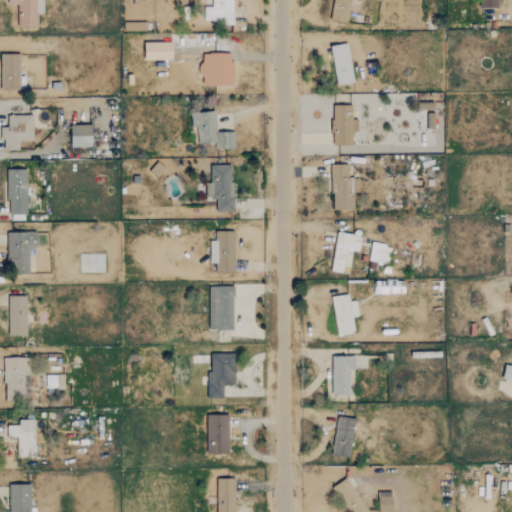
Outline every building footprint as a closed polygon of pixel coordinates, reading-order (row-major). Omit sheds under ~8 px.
[(8,0),(8,4),(18,4),(17,26),(37,27),(38,13),(44,13),(44,0),(8,0)] [(233,0),(212,0),(213,7),(206,7),(206,22),(234,21),(233,0)] [(348,23),(351,0),(333,0),(330,20),(348,23)] [(480,0),(480,7),(498,8),(498,0),(480,0)] [(145,59),(173,59),(173,42),(145,41),(145,59)] [(335,84),(353,83),(349,43),(332,45),(335,84)] [(233,85),(233,52),(201,53),(202,85),(233,85)] [(0,53),(1,89),(22,89),(21,53),(0,53)] [(353,145),(353,132),(358,132),(358,119),(352,119),(352,105),(333,105),(333,145),(353,145)] [(235,148),(234,131),(216,132),(216,111),(192,112),(192,128),(198,127),(198,143),(216,142),(216,148),(235,148)] [(33,140),(33,115),(8,115),(8,127),(3,127),(3,150),(19,150),(19,140),(33,140)] [(71,125),(71,146),(93,146),(92,124),(71,125)] [(233,164),(210,164),(210,182),(206,183),(206,197),(215,197),(216,211),(233,211),(233,164)] [(349,164),(332,164),(332,210),(354,209),(354,192),(360,192),(359,178),(349,178),(349,164)] [(26,220),(27,169),(8,169),(7,219),(26,220)] [(210,263),(216,263),(216,273),(235,273),(234,230),(216,231),(216,240),(210,240),(210,263)] [(37,247),(37,231),(7,232),(7,258),(12,257),(12,268),(29,267),(29,247),(37,247)] [(361,236),(336,232),(331,271),(349,273),(352,250),(359,251),(361,236)] [(368,260),(388,264),(392,246),(372,242),(368,260)] [(209,330),(234,330),(234,287),(209,287),(209,330)] [(350,301),(349,294),(331,297),(338,336),(356,333),(353,316),(359,316),(356,300),(350,301)] [(27,296),(9,296),(8,335),(26,335),(27,296)] [(235,354),(209,354),(209,398),(223,398),(223,385),(236,385),(235,354)] [(349,394),(350,369),(356,369),(356,356),(333,356),(332,394),(349,394)] [(4,357),(5,400),(25,399),(25,375),(30,375),(29,357),(4,357)] [(511,380),(511,365),(505,365),(503,379),(511,380)] [(64,390),(63,375),(46,375),(47,390),(64,390)] [(228,414),(207,415),(207,454),(229,454),(228,414)] [(333,455),(351,457),(355,418),(337,416),(333,455)] [(7,426),(7,437),(18,437),(18,457),(35,456),(34,419),(19,420),(19,425),(7,426)] [(234,511),(234,478),(216,479),(216,511),(234,511)] [(350,511),(366,511),(368,511),(347,478),(334,487),(350,511)] [(9,484),(9,511),(30,511),(30,484),(9,484)] [(394,497),(382,496),(381,510),(393,511),(394,497)]
